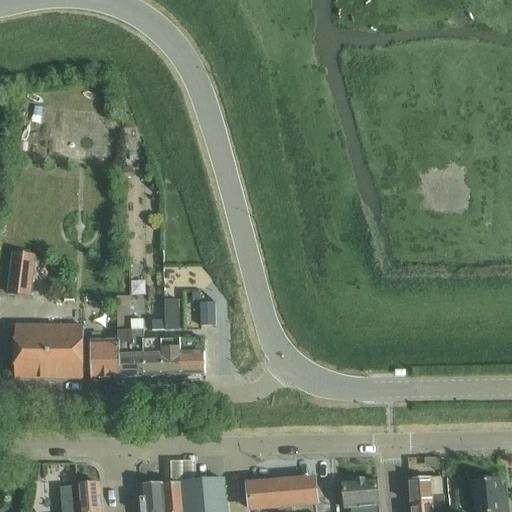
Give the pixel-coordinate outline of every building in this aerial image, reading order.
[(132,169),(122,169),(123,181),(132,180),(132,169)] [(13,258),(8,294),(36,297),(38,281),(62,285),(66,254),(65,254),(68,232),(40,228),(34,261),(13,258)] [(200,294),(192,294),(192,303),(200,302),(200,294)] [(153,333),(164,332),(165,332),(164,302),(164,296),(153,296),(153,333)] [(117,330),(130,330),(130,322),(130,299),(117,299),(117,330)] [(164,302),(165,332),(179,332),(178,302),(164,302)] [(201,327),(215,327),(215,305),(200,305),(201,327)] [(119,358),(119,379),(143,379),(143,347),(147,346),(147,342),(143,342),(143,322),(130,322),(130,330),(131,334),(131,347),(128,347),(129,358),(119,358)] [(15,327),(15,380),(82,380),(83,327),(15,327)] [(91,380),(119,379),(119,358),(129,358),(128,347),(131,347),(131,334),(118,334),(118,343),(90,344),(91,380)] [(179,345),(180,378),(205,377),(204,340),(184,341),(184,345),(179,345)] [(143,347),(143,379),(162,378),(161,346),(165,346),(165,341),(147,342),(147,346),(143,347)] [(161,346),(162,378),(180,378),(179,345),(184,345),(184,341),(165,341),(165,346),(161,346)] [(172,466),(172,485),(193,484),(198,483),(199,467),(172,466)] [(408,482),(411,509),(444,506),(443,498),(441,480),(429,481),(429,480),(408,482)] [(226,511),(224,481),(198,483),(193,484),(195,511),(226,511)] [(378,511),(375,481),(343,484),(345,510),(351,510),(351,511),(378,511)] [(248,488),(250,511),(286,508),(285,511),(316,511),(313,482),(248,488)] [(505,511),(504,489),(500,490),(500,482),(473,484),(475,511),(505,511)] [(101,511),(99,484),(77,486),(77,493),(68,494),(70,511),(101,511)] [(139,487),(141,511),(195,511),(193,484),(172,485),(163,486),(163,485),(139,487)]
